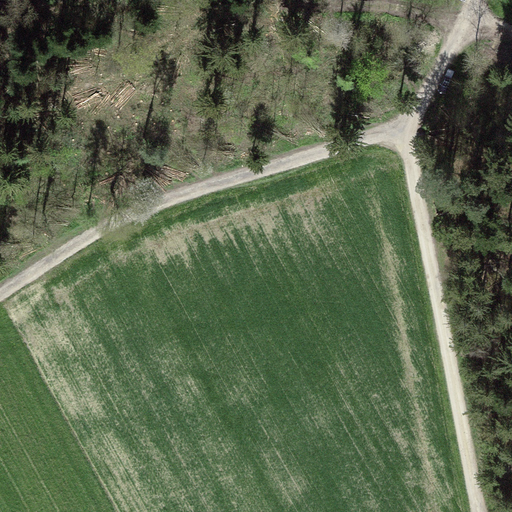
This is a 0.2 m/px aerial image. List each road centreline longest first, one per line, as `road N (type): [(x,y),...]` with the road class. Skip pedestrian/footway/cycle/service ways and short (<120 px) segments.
road 1 (track): [(0,293),(400,117)]
road 2 (track): [(400,117),(476,511)]
road 3 (track): [(511,39),(456,41),(337,0)]
road 4 (track): [(400,117),(479,0)]
